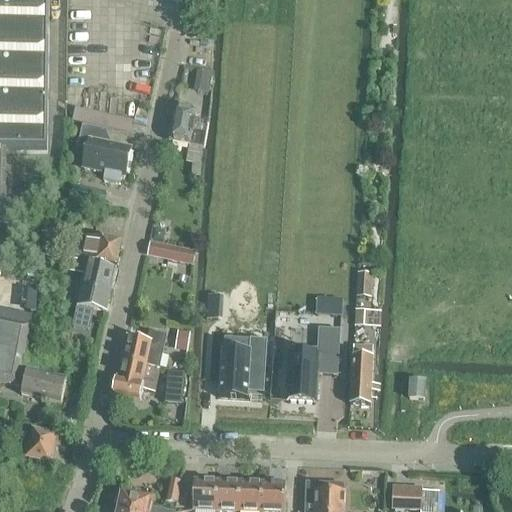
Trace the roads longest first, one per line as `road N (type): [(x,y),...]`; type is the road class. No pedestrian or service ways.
road 1 (unclassified): [(92,442),(175,46)]
road 2 (unclassified): [(92,442),(433,452)]
